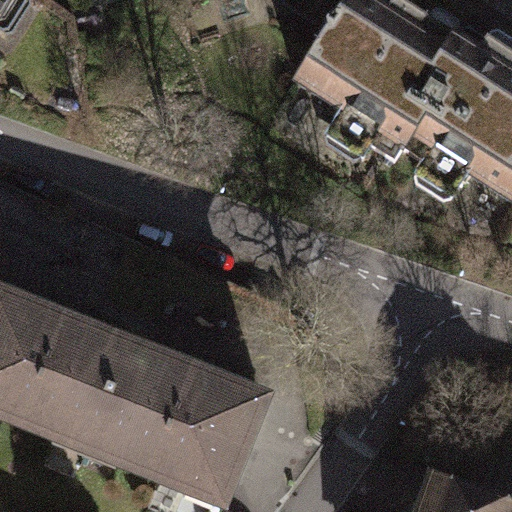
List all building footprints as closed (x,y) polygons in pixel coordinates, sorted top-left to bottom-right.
[(0,0),(0,35),(22,0),(0,0)] [(511,196),(511,81),(386,0),(348,0),(291,88),(496,221),(511,196)] [(511,0),(386,0),(511,81),(511,0)] [(0,289),(0,426),(210,511),(238,511),(284,400),(0,286),(0,289)] [(511,511),(511,501),(435,474),(421,511),(511,511)]
